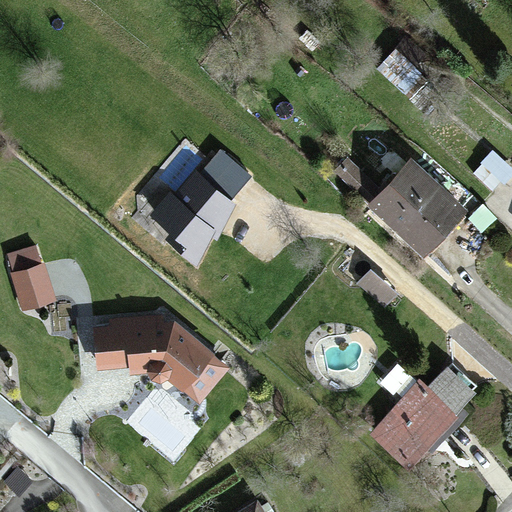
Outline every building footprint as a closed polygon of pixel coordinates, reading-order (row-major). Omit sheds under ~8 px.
[(461,206),(411,160),(376,198),(425,244),(443,224),(461,206)] [(228,201),(198,174),(177,199),(171,194),(156,211),(177,229),(171,235),(195,257),(209,228),(207,225),(228,201)] [(47,261),(13,272),(25,310),(59,299),(47,261)] [(167,370),(183,383),(210,350),(174,320),(97,327),(100,362),(132,359),(133,361),(141,360),(156,359),(153,364),(153,371),(160,373),(167,370)] [(225,363),(210,350),(183,383),(198,396),(225,363)] [(477,383),(453,360),(450,363),(474,386),(477,383)] [(450,363),(427,388),(452,410),(474,386),(450,363)] [(397,388),(406,397),(411,401),(425,386),(411,373),(397,388)] [(406,397),(376,429),(408,459),(426,439),(438,426),(442,431),(457,415),(452,410),(427,388),(425,386),(411,401),(406,397)] [(263,511),(255,500),(235,511),(263,511)]
